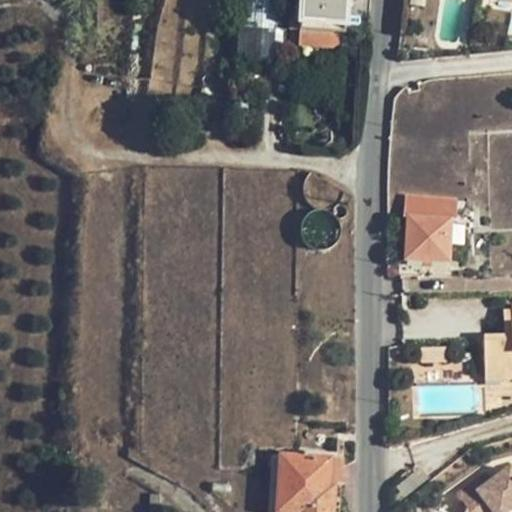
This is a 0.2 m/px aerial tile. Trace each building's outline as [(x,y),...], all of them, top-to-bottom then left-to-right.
[(282,30),(284,0),(250,0),(248,27),(282,30)] [(300,0),(299,31),(344,33),(345,0),(300,0)] [(446,263),(450,220),(455,218),(456,201),(449,200),(405,197),(404,216),(407,217),(405,261),(446,263)] [(511,365),(511,307),(511,308),(511,310),(511,337),(504,337),(484,338),(485,367),(511,365)] [(503,310),(504,337),(511,337),(511,310),(503,310)] [(511,379),(511,365),(485,367),(485,382),(511,379)] [(279,456),(275,511),(338,511),(342,461),(331,460),(331,454),(303,452),(303,458),(279,456)] [(511,478),(507,479),(502,476),(484,488),(478,480),(448,500),(455,511),(509,511),(511,510),(511,478)]
